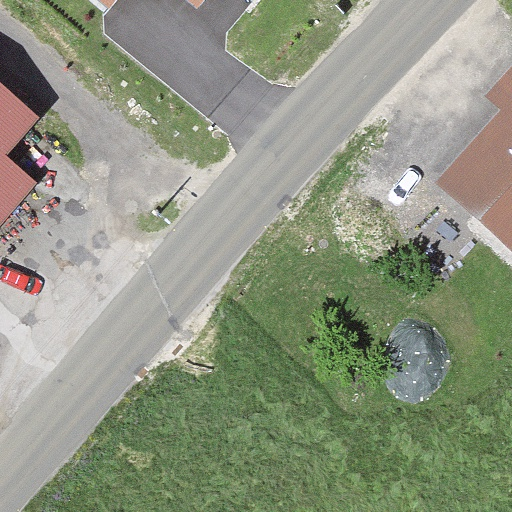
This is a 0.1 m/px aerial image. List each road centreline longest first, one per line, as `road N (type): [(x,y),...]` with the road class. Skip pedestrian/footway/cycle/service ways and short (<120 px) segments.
road 1 (secondary): [(0,508),(453,0)]
road 2 (unknown): [(0,41),(229,250)]
